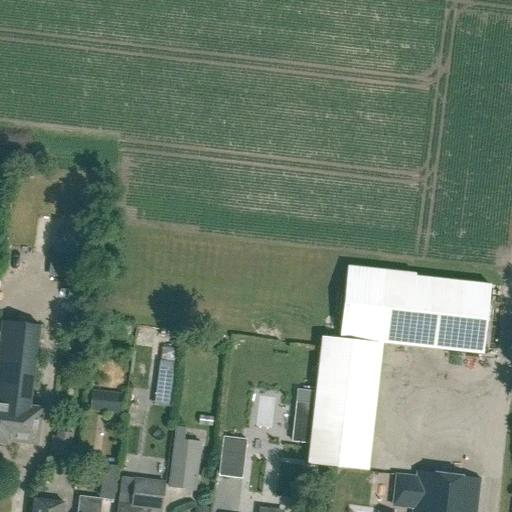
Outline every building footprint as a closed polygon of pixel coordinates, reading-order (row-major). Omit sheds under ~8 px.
[(56,235),(54,255),(90,259),(92,240),(56,235)] [(54,255),(51,254),(48,277),(87,282),(90,259),(54,255)] [(481,357),(489,288),(347,273),(340,342),(481,357)] [(0,443),(7,444),(7,441),(36,445),(39,411),(29,410),(39,328),(9,324),(9,328),(1,327),(0,334),(0,443)] [(159,361),(157,377),(173,379),(175,363),(159,361)] [(124,395),(92,391),(89,412),(122,416),(124,395)] [(294,419),(311,421),(312,405),(296,403),(294,419)] [(168,489),(194,492),(200,443),(183,441),(185,429),(176,428),(168,489)] [(72,456),(74,434),(58,432),(55,454),(72,456)] [(247,440),(223,438),(221,453),(245,456),(247,440)] [(476,511),(480,481),(416,474),(411,511),(476,511)] [(118,507),(117,511),(149,511),(150,511),(151,511),(161,511),(165,485),(134,481),(131,509),(118,507)] [(98,511),(100,501),(78,499),(76,511),(98,511)] [(33,501),(31,511),(62,511),(63,505),(33,501)]
